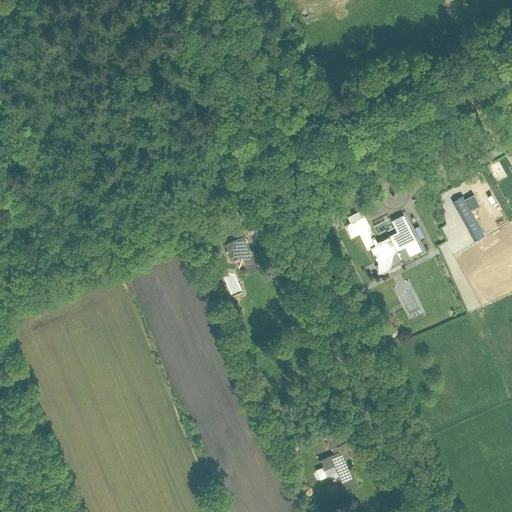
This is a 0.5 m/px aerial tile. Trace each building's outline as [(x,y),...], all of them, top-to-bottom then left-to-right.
[(406,0),(405,0),(404,0),(387,0),(389,4),(383,6),(390,21),(396,19),(399,25),(413,18),(409,8),(410,7),(406,0)] [(494,189),(489,191),(494,202),(499,200),(494,189)] [(484,235),(462,195),(452,200),(475,240),(484,235)] [(217,214),(222,223),(256,209),(251,199),(217,214)] [(329,223),(360,207),(356,200),(351,203),(350,201),(325,215),(329,223)] [(346,215),(350,221),(345,223),(351,235),(360,231),(368,248),(370,247),(377,260),(378,260),(377,260),(378,259),(379,261),(381,262),(382,263),(384,263),(386,262),(387,260),(388,259),(389,257),(390,255),(391,254),(392,253),(393,252),(395,251),(396,250),(397,250),(397,249),(405,245),(410,255),(421,249),(403,214),(392,220),(398,233),(390,237),(389,235),(380,240),(381,241),(375,244),(367,227),(369,226),(360,208),(346,215)] [(250,225),(247,219),(233,225),(238,237),(224,243),(228,253),(239,248),(249,272),(262,266),(254,248),(251,249),(242,229),(250,225)] [(470,248),(474,258),(482,254),(479,245),(470,248)] [(334,453),(320,459),(319,459),(324,469),(334,465),(345,488),(358,482),(350,464),(346,465),(344,460),(346,459),(349,451),(339,429),(325,435),(331,449),(332,449),(334,453)] [(320,473),(325,481),(331,478),(326,470),(320,473)]
